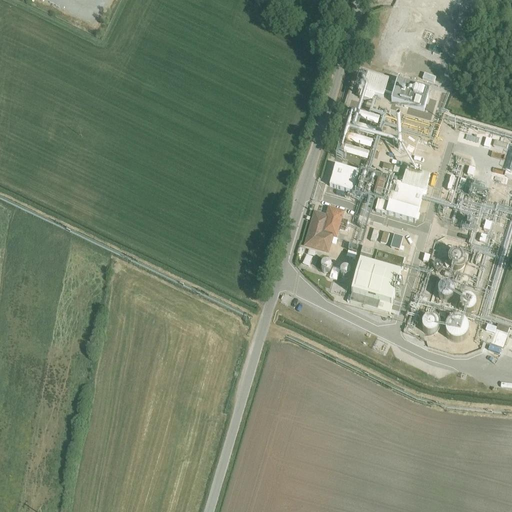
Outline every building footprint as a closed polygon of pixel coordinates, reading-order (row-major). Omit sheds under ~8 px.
[(331,26),(308,17),(302,32),(325,41),(331,26)] [(338,153),(328,182),(379,199),(378,204),(414,216),(426,178),(402,170),(398,181),(361,169),(363,161),(338,153)] [(454,180),(444,177),(441,189),(450,192),(454,180)] [(326,213),(314,210),(303,246),(325,252),(329,238),(337,241),(345,214),(327,209),(326,213)] [(464,268),(465,265),(464,262),(464,261),(462,258),(460,257),(458,256),(455,255),(451,256),(449,258),(447,262),(446,265),(447,268),(449,271),(451,272),(452,273),(456,274),(458,273),(460,273),(462,271),(464,268)] [(387,310),(400,264),(376,257),(374,267),(355,261),(345,298),(387,310)] [(454,300),(455,296),(454,294),(454,292),(452,289),(450,288),(449,287),(445,287),(443,287),(441,287),(439,289),(437,293),(436,294),(436,296),(437,300),(440,303),(443,305),(446,305),(450,304),(452,302),(454,300)] [(477,312),(477,308),(476,305),(474,302),(473,301),(471,300),(467,299),(466,299),(464,300),(461,303),(459,305),(459,307),(459,309),(460,312),(462,315),(463,316),(465,317),(468,318),(470,317),(472,317),(475,315),(477,312)] [(438,332),(438,330),(438,327),(437,325),(435,323),(434,322),(432,321),(429,321),(427,321),(425,322),(422,324),(421,325),(420,327),(420,330),(420,332),(421,334),(422,336),(424,337),(426,338),(429,339),(433,338),(435,336),(437,334),(438,332)] [(465,336),(466,333),(465,331),(465,329),(463,326),(460,325),(458,324),(456,324),(453,325),(450,327),(448,330),(447,332),(447,334),(448,337),(450,340),(452,341),(454,342),(457,342),(461,341),(464,339),(465,336)]
